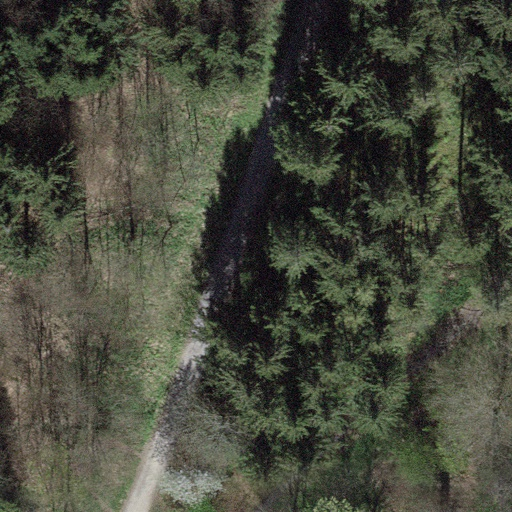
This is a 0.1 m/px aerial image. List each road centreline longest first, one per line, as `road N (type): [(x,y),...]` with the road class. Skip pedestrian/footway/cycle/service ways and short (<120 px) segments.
road 1 (track): [(131,511),(315,0)]
road 2 (track): [(258,511),(511,284)]
